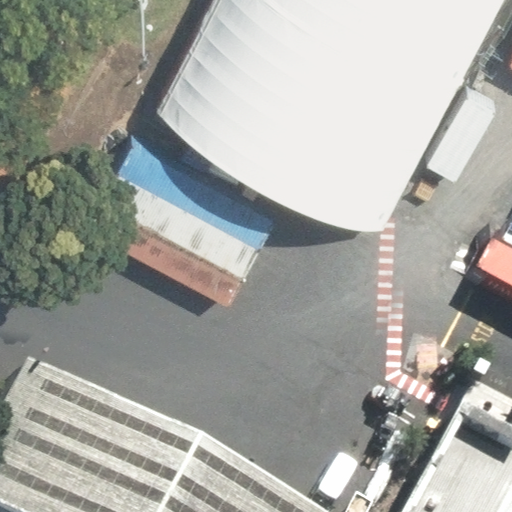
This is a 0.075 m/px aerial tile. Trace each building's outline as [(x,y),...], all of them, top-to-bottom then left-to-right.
[(192,0),(175,34),(328,113),(387,0),(192,0)] [(90,195),(243,275),(328,113),(175,34),(90,195)] [(243,275),(90,195),(59,254),(212,334),(243,275)] [(0,511),(227,511),(0,386),(0,511)] [(511,511),(511,422),(492,454),(449,429),(406,511),(511,511)]
